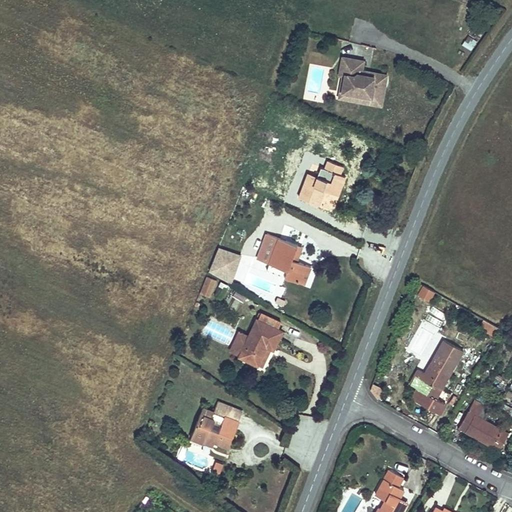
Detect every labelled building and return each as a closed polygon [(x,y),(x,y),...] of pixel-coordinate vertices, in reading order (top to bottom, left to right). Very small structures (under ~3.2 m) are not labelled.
[(472,49),(476,40),(467,36),(463,46),(472,49)] [(365,65),(345,61),(341,80),(345,80),(342,95),(362,98),(360,105),(383,109),(389,79),(372,76),(372,80),(363,78),(364,74),(365,65)] [(362,98),(342,95),(341,101),(360,105),(362,98)] [(309,180),(301,199),(320,208),(327,193),(340,198),(348,181),(342,178),(345,170),(331,164),(328,172),(324,170),(318,184),(309,180)] [(280,239),(269,235),(268,234),(258,259),(271,264),(280,239)] [(280,239),(271,264),(288,271),(285,278),(305,285),(311,267),(298,262),(293,261),(298,246),(280,239)] [(218,245),(207,273),(232,282),(242,255),(218,245)] [(293,261),(298,262),(303,248),(298,246),(293,261)] [(208,275),(201,292),(213,297),(220,280),(208,275)] [(422,284),(417,295),(430,301),(435,290),(422,284)] [(231,295),(242,301),(246,294),(235,288),(231,295)] [(433,306),(425,317),(438,326),(446,315),(433,306)] [(264,315),(260,323),(277,332),(281,324),(264,315)] [(483,321),(480,330),(495,335),(498,326),(483,321)] [(277,332),(260,323),(259,323),(251,337),(241,332),(231,352),(241,357),(257,366),(267,347),(272,350),(274,351),(283,335),(277,332)] [(207,337),(230,342),(233,328),(210,324),(207,337)] [(445,340),(420,386),(427,390),(421,401),(443,413),(448,402),(438,396),(463,350),(445,340)] [(267,347),(257,366),(262,368),(272,350),(267,347)] [(485,404),(476,399),(459,427),(500,450),(510,432),(479,415),(485,404)] [(204,406),(191,436),(203,441),(205,438),(229,448),(242,413),(217,402),(213,410),(204,406)] [(222,463),(220,462),(215,461),(212,469),(219,471),(222,464),(222,463)] [(382,505),(380,509),(378,511),(402,511),(408,501),(401,497),(406,488),(400,484),(404,475),(391,468),(378,491),(389,498),(384,506),(382,505)]
